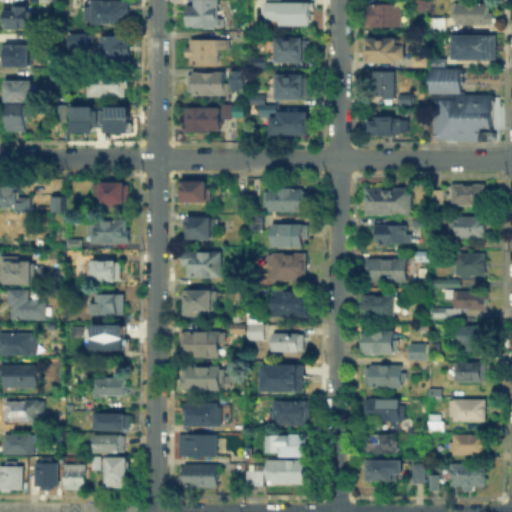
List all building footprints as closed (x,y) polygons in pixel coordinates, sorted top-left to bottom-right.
[(193,0),(193,2),(222,2),(222,28),(189,28),(189,7),(177,7),(177,0),(193,0)] [(262,0),(310,1),(310,24),(278,24),(278,19),(262,19),(262,0)] [(412,0),(412,9),(428,9),(428,0),(412,0)] [(131,2),(130,25),(93,25),(93,21),(85,21),(85,7),(93,7),(93,1),(131,2)] [(400,1),(400,25),(363,24),(363,1),(400,1)] [(452,24),(452,1),(485,1),(485,24),(452,24)] [(28,9),(28,29),(6,28),(6,9),(28,9)] [(431,30),(431,16),(443,16),(443,30),(431,30)] [(454,32),(491,32),(491,58),(454,57),(454,32)] [(99,38),(129,38),(129,63),(98,63),(99,38)] [(405,40),(405,62),(366,62),(366,40),(405,40)] [(231,41),(231,50),(222,50),(222,66),(190,65),(190,41),(231,41)] [(310,41),(310,62),(275,61),(275,41),(310,41)] [(30,49),(30,67),(3,66),(4,48),(30,49)] [(411,65),(411,54),(426,54),(426,65),(411,65)] [(429,56),(445,56),(445,66),(429,66),(429,56)] [(267,59),(266,69),(247,69),(247,59),(267,59)] [(429,93),(429,68),(460,68),(460,94),(429,93)] [(369,70),(395,70),(395,92),(369,92),(369,70)] [(233,71),(245,71),(245,87),(232,87),(233,71)] [(87,74),(128,74),(128,97),(87,97),(87,74)] [(191,74),(229,74),(229,96),(191,96),(191,74)] [(309,77),(309,100),(275,99),(275,77),(309,77)] [(6,99),(6,80),(33,80),(33,100),(6,99)] [(413,96),(413,114),(401,114),(401,96),(413,96)] [(496,96),(496,141),(456,141),(456,138),(436,138),(436,101),(456,101),(456,96),(496,96)] [(9,128),(9,104),(26,104),(26,128),(9,128)] [(70,104),(93,105),(93,109),(106,109),(106,105),(129,105),(129,131),(105,131),(105,126),(93,126),(93,131),(70,131),(70,104)] [(261,117),(261,105),(276,106),(276,117),(261,117)] [(223,108),(223,106),(233,106),(233,121),(222,121),(222,133),(186,133),(186,108),(223,108)] [(66,107),(66,119),(58,119),(58,107),(66,107)] [(280,134),(281,112),(310,112),(310,135),(280,134)] [(406,116),(406,132),(369,131),(369,116),(406,116)] [(32,194),(32,209),(1,209),(1,179),(20,179),(20,194),(32,194)] [(94,202),(94,183),(128,183),(128,203),(94,202)] [(210,184),(210,202),(178,202),(178,183),(210,184)] [(453,205),(453,185),(489,186),(488,205),(453,205)] [(365,216),(366,188),(413,188),(413,216),(365,216)] [(266,191),(312,191),(312,212),(266,212),(266,191)] [(433,203),(433,193),(444,193),(444,203),(433,203)] [(61,211),(62,195),(48,195),(47,210),(61,211)] [(237,211),(237,196),(247,196),(247,211),(237,211)] [(65,199),(65,218),(53,218),(54,199),(65,199)] [(260,228),(261,214),(248,213),(248,223),(252,223),(252,228),(260,228)] [(451,236),(451,216),(486,216),(486,236),(451,236)] [(417,226),(417,217),(429,217),(429,226),(417,226)] [(187,238),(187,218),(215,218),(214,238),(187,238)] [(91,244),(91,219),(130,219),(130,244),(91,244)] [(270,222),(301,222),(300,245),(270,245),(270,222)] [(376,226),(411,226),(411,246),(376,246),(376,226)] [(68,250),(68,239),(81,239),(81,250),(68,250)] [(417,261),(417,251),(431,251),(431,261),(417,261)] [(223,253),(223,278),(186,278),(186,253),(223,253)] [(455,254),(487,254),(487,277),(455,277),(455,254)] [(271,261),(271,255),(306,255),(306,281),(273,280),(273,261),(271,261)] [(22,256),(22,262),(35,262),(35,284),(9,284),(9,281),(3,281),(3,256),(22,256)] [(370,283),(371,258),(407,258),(407,283),(370,283)] [(92,282),(92,260),(118,260),(118,282),(92,282)] [(458,286),(458,278),(435,277),(435,286),(458,286)] [(185,312),(185,289),(215,289),(215,313),(185,312)] [(272,316),(272,289),(308,289),(307,317),(272,316)] [(30,291),(30,300),(47,300),(47,318),(14,318),(14,305),(10,305),(10,291),(30,291)] [(485,291),(485,309),(452,309),(452,298),(445,298),(445,291),(485,291)] [(125,316),(95,316),(95,300),(101,301),(101,294),(125,294),(125,316)] [(362,317),(362,297),(398,297),(398,317),(362,317)] [(437,318),(437,309),(446,309),(445,318),(437,318)] [(243,332),(227,332),(227,322),(243,322),(243,332)] [(245,338),(245,322),(262,322),(262,338),(245,338)] [(131,326),(131,348),(99,348),(99,326),(131,326)] [(484,341),(462,340),(462,327),(489,327),(489,340),(484,341)] [(300,331),(300,350),(271,350),(271,331),(300,331)] [(184,355),(184,333),(221,333),(221,356),(184,355)] [(399,333),(399,354),(362,354),(363,333),(399,333)] [(2,356),(2,335),(35,335),(35,356),(2,356)] [(467,353),(467,340),(484,341),(484,353),(467,353)] [(408,360),(408,349),(427,349),(427,360),(408,360)] [(486,362),(486,383),(452,383),(452,362),(486,362)] [(260,390),(260,363),(302,363),(302,390),(260,390)] [(6,388),(6,365),(37,365),(37,389),(6,388)] [(366,387),(367,367),(404,367),(404,387),(366,387)] [(186,389),(186,368),(221,369),(221,389),(186,389)] [(128,377),(128,397),(95,397),(95,377),(128,377)] [(365,424),(365,400),(405,401),(405,424),(365,424)] [(486,400),(486,422),(452,422),(452,400),(486,400)] [(4,401),(43,401),(43,425),(4,425),(4,401)] [(274,425),(274,401),(311,401),(311,425),(274,425)] [(223,405),(223,427),(187,427),(187,405),(223,405)] [(94,411),(94,428),(124,428),(124,426),(129,426),(129,412),(125,412),(125,411),(94,411)] [(432,430),(432,417),(445,417),(445,430),(432,430)] [(34,434),(34,457),(5,457),(5,434),(34,434)] [(486,435),(486,456),(453,456),(453,435),(486,435)] [(181,436),(219,436),(219,457),(181,457),(181,436)] [(275,456),(275,436),(308,436),(308,456),(275,456)] [(397,436),(397,454),(371,454),(371,436),(397,436)] [(98,437),(126,438),(126,453),(98,453),(98,437)] [(93,460),(101,460),(101,470),(93,470),(93,460)] [(107,468),(107,460),(128,460),(128,489),(109,489),(109,468),(107,468)] [(269,483),(269,461),(307,462),(307,483),(269,483)] [(60,462),(60,489),(51,489),(51,495),(38,495),(39,462),(60,462)] [(401,463),(401,480),(367,480),(367,463),(401,463)] [(453,463),(487,463),(487,489),(453,489),(453,463)] [(0,464),(25,464),(25,490),(0,490),(0,464)] [(219,466),(219,488),(180,488),(180,465),(219,466)] [(415,465),(424,465),(424,483),(415,483),(415,465)] [(87,466),(86,490),(66,490),(66,466),(87,466)] [(250,485),(250,471),(263,471),(263,485),(250,485)] [(432,490),(432,477),(440,477),(440,490),(432,490)]
